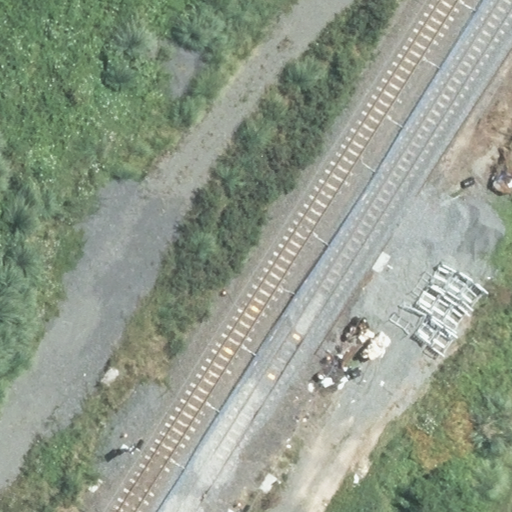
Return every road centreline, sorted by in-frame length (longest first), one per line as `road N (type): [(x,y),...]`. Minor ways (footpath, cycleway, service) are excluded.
road 1 (track): [(287,0),(0,401)]
road 2 (track): [(511,144),(281,511)]
